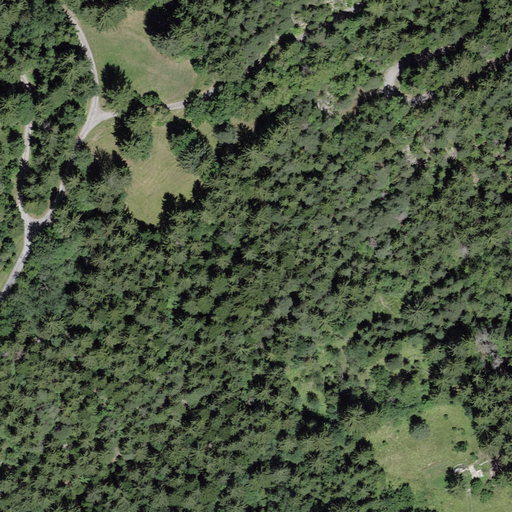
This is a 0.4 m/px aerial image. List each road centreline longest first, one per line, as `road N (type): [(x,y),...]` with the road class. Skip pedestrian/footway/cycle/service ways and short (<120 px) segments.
road 1 (track): [(368,0),(212,92),(99,117),(71,151)]
road 2 (track): [(511,47),(427,95),(393,95),(390,78),(411,60),(471,32),(480,0)]
road 3 (residential): [(43,0),(69,17),(89,65),(63,182),(35,232)]
road 4 (residential): [(35,232),(18,202),(26,96),(0,51)]
